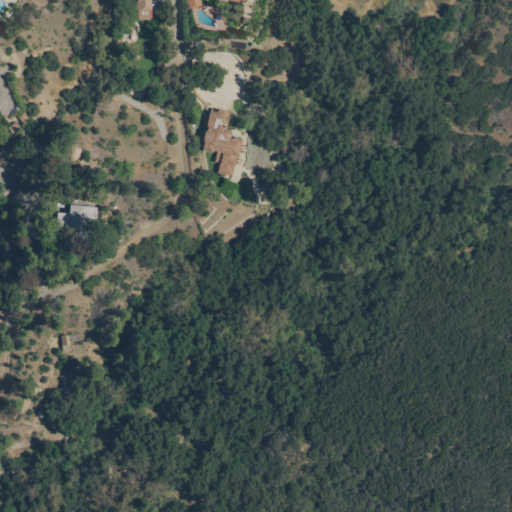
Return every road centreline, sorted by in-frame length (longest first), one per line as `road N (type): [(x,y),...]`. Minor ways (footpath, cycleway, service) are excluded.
road 1 (residential): [(178,0),(183,204)]
road 2 (residential): [(183,204),(79,287),(60,293),(49,285)]
